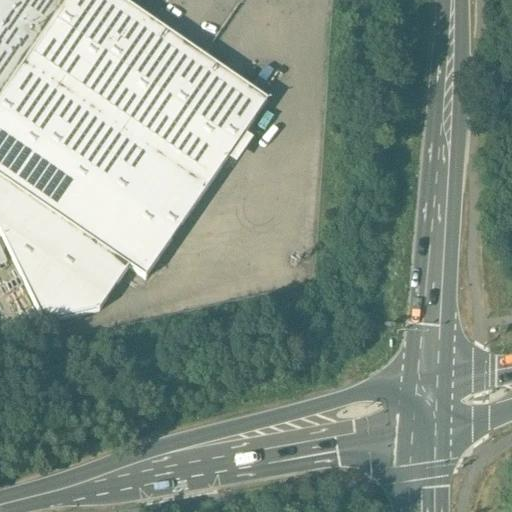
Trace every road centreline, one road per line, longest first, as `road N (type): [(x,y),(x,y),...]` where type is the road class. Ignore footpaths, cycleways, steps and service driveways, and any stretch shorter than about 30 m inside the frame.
road 1 (secondary): [(427,409),(89,481),(0,508)]
road 2 (secondary): [(449,0),(427,409)]
